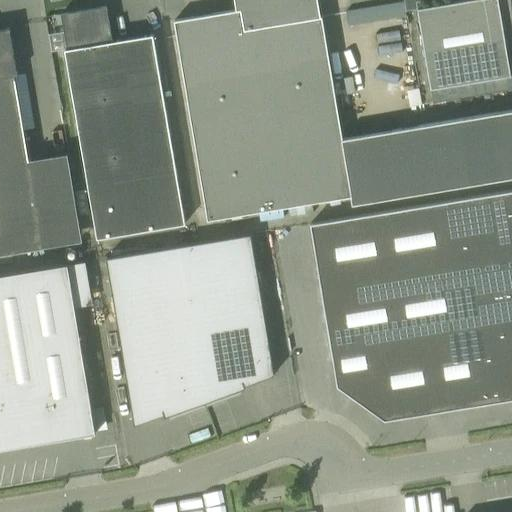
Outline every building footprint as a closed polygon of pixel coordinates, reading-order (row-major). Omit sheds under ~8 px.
[(316,17),(313,0),(238,0),(240,9),(174,20),(207,220),(350,196),(351,204),(511,176),(511,109),(342,139),(321,16),(316,17)] [(402,0),(394,0),(352,11),(356,24),(405,11),(402,0)] [(467,0),(417,8),(432,103),(511,89),(511,52),(511,53),(511,48),(507,0),(467,0)] [(108,42),(106,30),(110,29),(106,6),(61,14),(67,49),(64,50),(97,238),(185,223),(152,34),(108,42)] [(0,254),(42,247),(14,75),(16,74),(9,28),(0,29),(0,254)] [(511,190),(310,224),(336,386),(384,420),(511,398),(511,190)] [(184,284),(112,296),(133,425),(163,414),(164,418),(245,389),(244,385),(274,375),(250,234),(177,246),(184,284)] [(0,445),(90,430),(91,434),(95,433),(68,268),(0,278),(0,445)]
